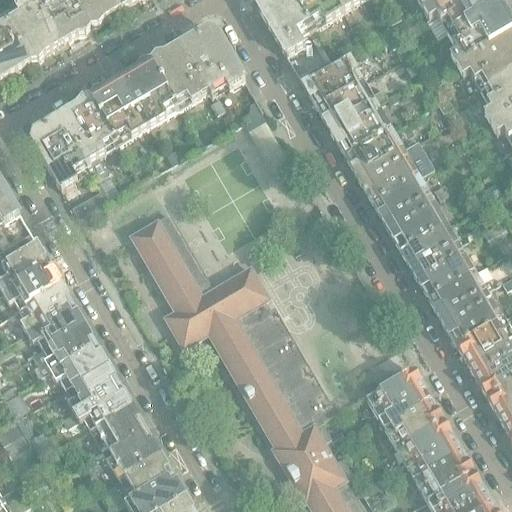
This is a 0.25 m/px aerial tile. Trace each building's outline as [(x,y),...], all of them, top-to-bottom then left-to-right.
[(91,33),(71,0),(36,0),(32,3),(3,20),(31,68),(39,67),(44,60),(68,46),(78,40),(86,39),(91,33)] [(148,0),(71,0),(91,33),(99,31),(104,25),(138,5),(146,3),(148,0)] [(313,37),(291,0),(269,0),(260,6),(258,13),(287,63),(305,52),(300,45),(313,37)] [(291,0),(313,37),(374,1),(373,0),(291,0)] [(498,9),(493,0),(421,0),(416,4),(428,26),(427,27),(437,45),(447,39),(498,9)] [(511,78),(511,32),(498,9),(447,39),(457,56),(449,61),(462,83),(470,79),(481,97),(511,78)] [(404,25),(400,17),(389,23),(393,31),(404,25)] [(0,86),(31,68),(3,20),(0,22),(0,86)] [(409,33),(404,25),(393,31),(397,39),(409,33)] [(245,87),(217,38),(209,36),(165,62),(157,63),(152,70),(178,115),(209,97),(211,100),(214,104),(245,87)] [(395,41),(388,46),(392,53),(400,49),(395,41)] [(303,91),(335,73),(329,64),(330,63),(317,42),(312,44),(325,66),(317,71),(317,70),(298,82),(303,91)] [(344,67),(339,58),(331,63),(336,72),(344,67)] [(318,116),(365,89),(350,64),(335,73),(303,91),(318,116)] [(178,115),(152,70),(144,71),(139,78),(105,97),(97,99),(92,105),(118,150),(140,137),(150,143),(156,153),(160,150),(158,147),(161,145),(157,138),(153,140),(148,132),(178,115)] [(436,82),(430,71),(421,76),(427,87),(436,82)] [(511,78),(481,97),(491,114),(483,119),(496,142),(504,137),(511,149),(511,78)] [(454,112),(437,83),(426,89),(443,118),(454,112)] [(392,136),(376,108),(387,101),(383,95),(372,102),(365,89),(318,116),(346,163),(392,136)] [(400,104),(395,97),(387,102),(391,109),(400,104)] [(226,115),(219,104),(215,107),(221,118),(226,115)] [(118,150),(92,105),(83,107),(78,113),(34,139),(32,147),(69,209),(76,205),(75,202),(72,203),(67,194),(77,188),(75,183),(90,174),(87,168),(118,150)] [(267,125),(250,135),(275,177),(292,167),(267,125)] [(471,140),(468,134),(461,133),(455,136),(461,147),(471,140)] [(409,165),(415,161),(412,157),(427,148),(424,144),(419,147),(417,143),(407,149),(409,153),(403,155),(392,136),(346,163),(373,211),(420,183),(409,165)] [(465,155),(477,148),(472,141),(461,148),(465,155)] [(120,199),(109,180),(99,186),(104,195),(111,205),(120,199)] [(448,231),(432,203),(420,183),(373,211),(401,258),(448,231)] [(19,219),(0,186),(0,223),(1,223),(3,228),(19,219)] [(437,200),(447,194),(444,189),(434,195),(437,200)] [(440,205),(450,199),(447,194),(437,200),(440,205)] [(111,205),(104,195),(91,202),(98,213),(111,205)] [(326,449),(331,446),(334,450),(344,444),(340,437),(330,443),(322,430),(321,430),(320,428),(334,420),(329,412),(331,411),(274,314),(269,317),(264,308),(269,305),(251,275),(212,297),(207,288),(208,287),(169,221),(132,243),(176,319),(166,324),(184,355),(209,340),(276,454),(273,456),(305,510),(308,509),(309,511),(358,511),(344,488),(353,482),(338,457),(332,460),(326,449)] [(489,247),(509,235),(503,224),(483,237),(489,247)] [(476,278),(459,250),(448,231),(401,258),(429,305),(476,278)] [(30,239),(0,257),(0,258),(1,260),(6,269),(37,250),(30,239)] [(49,271),(37,250),(6,269),(0,272),(0,282),(2,285),(0,286),(0,295),(2,299),(49,271)] [(20,316),(61,291),(49,271),(2,299),(9,311),(15,307),(20,316)] [(501,321),(486,296),(492,294),(496,298),(504,293),(501,289),(493,293),(489,285),(492,283),(486,273),(476,279),(476,278),(429,305),(457,353),(505,325),(505,323),(503,324),(501,321)] [(57,321),(73,311),(61,291),(20,316),(25,326),(21,328),(27,338),(57,321)] [(79,335),(85,331),(73,311),(57,321),(27,338),(33,348),(37,346),(43,356),(79,335)] [(511,389),(511,336),(505,325),(457,353),(487,405),(511,389)] [(51,378),(97,352),(85,331),(79,335),(43,356),(33,362),(39,371),(34,374),(40,384),(51,378)] [(79,389),(109,372),(97,352),(51,378),(57,389),(61,386),(67,396),(79,389)] [(74,418),(119,390),(109,372),(79,389),(67,396),(56,403),(63,415),(70,411),(74,418)] [(444,427),(414,376),(367,404),(378,424),(396,455),(444,427)] [(7,394),(0,382),(0,398),(5,407),(19,397),(14,390),(7,394)] [(511,389),(487,405),(511,447),(511,389)] [(89,435),(131,411),(119,390),(74,418),(63,425),(68,434),(79,427),(80,428),(84,426),(89,435)] [(160,459),(131,411),(89,435),(118,484),(160,459)] [(474,478),(444,427),(396,455),(393,457),(399,467),(402,465),(426,506),(474,478)] [(29,451),(16,430),(5,436),(18,458),(29,451)] [(373,437),(369,430),(357,437),(362,445),(373,437)] [(125,508),(172,481),(160,459),(118,484),(120,487),(100,499),(107,511),(117,511),(125,507),(125,508)] [(493,511),(474,478),(426,506),(429,511),(493,511)] [(127,511),(170,511),(185,503),(172,481),(125,508),(127,511)] [(369,500),(384,491),(380,484),(364,493),(369,500)] [(18,502),(13,494),(3,500),(7,508),(18,502)] [(190,511),(185,503),(170,511),(190,511)]
